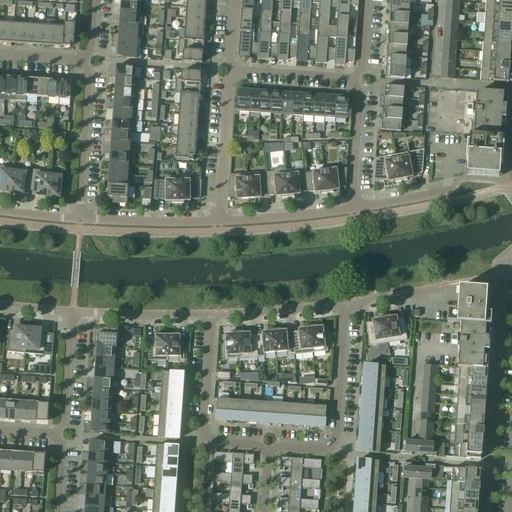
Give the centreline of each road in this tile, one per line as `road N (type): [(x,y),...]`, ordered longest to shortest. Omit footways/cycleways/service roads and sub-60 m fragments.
road 1 (residential): [(267,452),(324,449),(336,437),(345,304)]
road 2 (residential): [(79,219),(88,73),(82,59)]
road 3 (residential): [(217,221),(227,84),(236,70)]
road 4 (residential): [(72,312),(210,316)]
road 5 (residential): [(79,219),(217,221)]
road 6 (residential): [(217,221),(352,208)]
road 7 (residential): [(210,316),(345,304)]
road 8 (residential): [(352,208),(354,79)]
road 9 (residential): [(56,434),(72,312)]
road 10 (residential): [(206,437),(210,316)]
